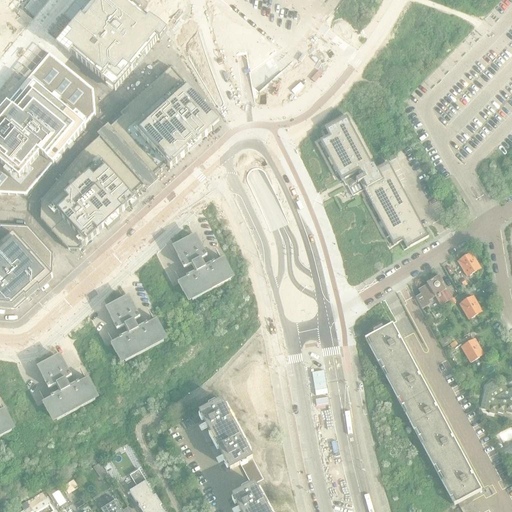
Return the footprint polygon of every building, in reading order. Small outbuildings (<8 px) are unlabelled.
[(31,0),(24,9),(34,17),(32,20),(31,21),(32,21),(58,44),(62,47),(64,48),(71,54),(72,55),(115,92),(158,40),(164,34),(164,33),(161,31),(144,16),(139,11),(136,15),(131,11),(135,6),(134,5),(133,6),(127,2),(125,0),(31,0)] [(69,56),(57,46),(49,54),(94,92),(118,111),(22,220),(28,227),(53,254),(71,274),(230,129),(191,65),(179,46),(175,43),(164,33),(164,34),(158,40),(115,92),(72,55),(71,54),(69,56)] [(0,112),(0,194),(27,197),(53,166),(86,128),(85,127),(96,115),(94,92),(49,54),(49,55),(0,112)] [(425,232),(394,174),(388,163),(385,165),(383,159),(372,165),(350,123),(347,117),(328,127),(332,135),(323,140),(353,196),(367,189),(396,245),(399,243),(404,251),(429,238),(425,231),(425,232)] [(0,225),(0,308),(13,310),(14,308),(25,298),(26,300),(52,277),(53,254),(28,227),(0,225)] [(232,277),(222,260),(206,269),(201,260),(205,257),(195,238),(175,249),(186,268),(192,265),(196,274),(180,282),(189,300),(232,277)] [(481,269),(471,254),(458,262),(467,277),(481,269)] [(421,295),(415,298),(422,310),(431,305),(429,302),(435,298),(441,307),(442,306),(448,302),(453,299),(447,289),(446,290),(442,284),(443,283),(439,276),(430,281),(431,283),(428,285),(428,284),(418,290),(421,295)] [(482,312),(473,297),(460,305),(469,320),(482,312)] [(165,339),(156,321),(155,321),(139,330),(134,321),(138,319),(128,299),(108,310),(119,329),(124,326),(129,335),(113,344),(122,361),(165,339)] [(409,356),(402,342),(392,324),(383,329),(382,326),(373,331),(375,334),(365,339),(365,340),(369,338),(386,369),(409,356)] [(484,355),(475,340),(461,348),(470,363),(484,355)] [(429,392),(421,378),(409,356),(386,369),(405,405),(429,392)] [(96,397),(87,380),(70,388),(66,380),(70,377),(59,358),(40,369),(50,388),(56,385),(61,394),(44,402),(54,420),(96,397)] [(486,386),(480,409),(489,411),(489,413),(494,415),(495,412),(503,414),(503,412),(511,414),(511,391),(508,390),(507,390),(504,384),(498,388),(494,381),(486,386)] [(446,424),(439,411),(429,392),(405,405),(422,437),(446,424)] [(237,430),(228,414),(222,401),(200,413),(205,423),(202,425),(205,430),(208,428),(215,442),(237,430)] [(0,435),(13,428),(4,411),(0,412),(0,435)] [(465,460),(455,442),(446,424),(422,437),(441,473),(465,460)] [(252,459),(246,447),(237,430),(215,442),(222,455),(219,457),(222,462),(225,460),(230,470),(240,465),(252,459)] [(511,447),(510,444),(498,451),(503,460),(511,454),(511,447)] [(243,470),(255,464),(252,459),(240,465),(243,470)] [(482,491),(475,478),(465,460),(441,473),(458,504),(482,491)] [(246,476),(258,469),(255,464),(243,470),(246,476)] [(155,495),(154,496),(153,496),(151,492),(146,483),(146,482),(138,469),(138,470),(139,472),(132,476),(139,486),(130,491),(136,501),(139,505),(138,506),(142,511),(163,511),(163,510),(162,511),(159,506),(162,505),(155,495)] [(249,481),(261,475),(258,469),(246,476),(249,481)] [(255,485),(264,480),(261,475),(249,481),(252,486),(255,485)] [(269,511),(262,497),(255,485),(252,486),(233,496),(238,507),(235,508),(237,511),(239,511),(241,511),(269,511)] [(130,511),(128,507),(123,511),(116,500),(101,510),(102,511),(130,511)] [(462,511),(464,511),(475,507),(472,501),(460,508),(462,511)]
